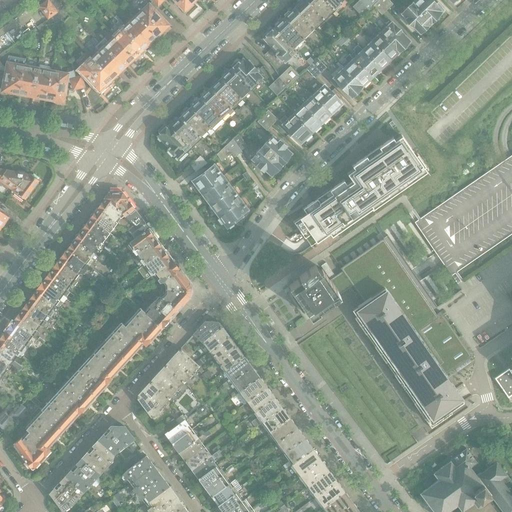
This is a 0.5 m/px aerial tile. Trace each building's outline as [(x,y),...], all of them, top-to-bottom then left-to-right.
[(44,14),(54,7),(50,2),(49,0),(47,0),(39,6),(44,14)] [(173,0),(175,1),(176,1),(184,10),(191,4),(193,4),(196,1),(196,0),(173,0)] [(324,19),(315,10),(316,9),(314,6),(312,7),(305,0),(304,0),(301,3),(298,1),(298,2),(295,5),(294,5),(296,9),(295,9),(301,16),(303,15),(306,18),(306,21),(313,29),(324,19)] [(334,9),(326,1),(325,0),(305,0),(312,7),(314,6),(316,9),(315,10),(324,19),(334,9)] [(343,0),(325,0),(326,1),(334,9),(343,0)] [(374,6),(367,0),(360,0),(359,2),(368,12),(374,6)] [(394,5),(388,0),(380,0),(379,1),(388,10),(394,5)] [(443,10),(437,4),(433,0),(411,0),(410,1),(419,11),(422,11),(424,14),(424,16),(431,23),(432,22),(433,22),(437,18),(437,17),(442,12),(441,12),(443,10)] [(388,10),(379,1),(378,2),(374,6),(382,16),(388,10)] [(431,23),(424,16),(424,14),(422,11),(419,11),(410,1),(399,11),(406,18),(405,19),(413,27),(414,26),(420,33),(422,31),(424,31),(427,28),(427,26),(431,23)] [(137,17),(156,37),(158,37),(162,34),(162,31),(168,25),(160,16),(160,15),(157,12),(156,12),(152,8),(156,5),(152,2),(143,11),(143,12),(137,17)] [(54,7),(44,14),(48,19),(52,16),(56,13),(58,12),(54,7)] [(313,29),(306,21),(306,18),(303,15),(301,16),(295,9),(291,13),(287,11),(288,12),(285,14),(284,14),(286,18),(285,19),(291,26),(294,25),(296,27),(296,30),(303,38),(313,29)] [(56,13),(52,16),(56,22),(60,21),(58,12),(56,13)] [(119,23),(122,26),(124,24),(116,17),(115,18),(119,23)] [(155,38),(156,37),(137,17),(131,23),(131,22),(124,28),(135,40),(135,41),(143,49),(150,43),(152,43),(155,40),(155,38)] [(303,38),(296,30),(296,27),(294,25),(291,26),(285,19),(281,22),(277,21),(274,24),(275,28),(275,29),(281,35),(283,34),(286,38),(286,40),(293,48),(303,38)] [(405,37),(407,35),(401,29),(400,30),(399,29),(398,29),(391,21),(386,26),(388,28),(382,33),(389,41),(393,41),(394,43),(394,46),(399,51),(401,50),(402,50),(406,47),(406,45),(409,41),(405,37)] [(140,52),(143,49),(135,41),(135,40),(124,28),(120,32),(121,33),(116,39),(134,58),(136,58),(140,55),(140,52)] [(293,48),(286,40),(286,38),(283,34),(281,35),(275,29),(271,32),(267,30),(267,31),(264,34),(265,38),(264,39),(265,40),(265,41),(267,42),(268,42),(277,51),(275,53),(277,55),(277,56),(281,60),(282,60),(285,63),(297,51),(293,48)] [(399,51),(394,46),(394,43),(393,41),(389,41),(382,33),(373,42),(380,50),(383,50),(385,52),(385,55),(390,60),(391,59),(392,59),(396,56),(395,54),(399,51)] [(134,58),(116,39),(110,44),(104,38),(100,42),(116,59),(119,59),(125,66),(128,63),(130,64),(134,60),(134,58)] [(118,73),(125,66),(119,59),(116,59),(100,42),(93,49),(99,55),(94,60),(112,79),(114,79),(118,76),(118,73)] [(390,60),(385,55),(385,52),(383,50),(380,50),(373,42),(364,51),(371,59),(373,59),(375,61),(375,64),(380,69),(381,68),(382,68),(386,65),(386,63),(390,60)] [(375,64),(375,61),(373,59),(371,59),(364,51),(358,46),(354,50),(359,56),(354,60),(361,68),(364,68),(366,70),(366,72),(371,78),(372,77),(373,77),(377,74),(377,72),(380,69),(375,64)] [(371,78),(366,72),(366,70),(364,68),(361,68),(354,60),(349,54),(344,59),(346,61),(341,65),(345,69),(352,76),(355,77),(357,79),(357,81),(362,87),(362,86),(364,86),(367,83),(367,81),(371,78)] [(314,62),(310,58),(306,61),(310,66),(312,64),(314,62)] [(263,77),(257,71),(258,71),(249,61),(246,63),(243,59),(238,64),(234,62),(234,63),(231,66),(230,65),(232,69),(231,70),(238,77),(240,76),(242,76),(243,77),(243,80),(251,88),(263,77)] [(318,59),(314,62),(312,64),(321,73),(327,68),(318,59)] [(112,79),(94,60),(88,65),(87,64),(81,70),(74,72),(79,77),(82,79),(86,76),(87,78),(87,79),(90,82),(91,82),(100,91),(106,85),(108,85),(112,82),(112,79)] [(19,94),(24,67),(17,66),(17,64),(8,62),(7,67),(3,66),(0,62),(0,68),(1,69),(6,70),(6,73),(4,74),(4,77),(5,78),(3,91),(11,92),(13,94),(17,95),(19,94)] [(45,99),(51,72),(43,70),(43,69),(40,68),(41,64),(38,64),(37,68),(32,96),(38,97),(39,99),(43,100),(45,99)] [(312,64),(310,66),(306,70),(315,79),(321,73),(312,64)] [(27,95),(32,96),(37,68),(33,67),(32,68),(24,67),(19,94),(20,94),(21,96),(25,97),(27,95)] [(362,87),(357,81),(357,79),(355,77),(352,76),(345,69),(335,79),(346,91),(346,92),(349,95),(350,95),(352,97),(353,95),(355,95),(358,92),(358,91),(362,87)] [(251,88),(243,80),(243,77),(242,76),(240,76),(238,77),(231,70),(228,74),(224,72),(221,75),(220,75),(222,79),(221,80),(228,87),(229,85),(232,85),(233,87),(233,90),(241,98),(251,88)] [(58,73),(51,72),(45,99),(46,99),(47,101),(52,101),(54,100),(62,102),(65,89),(66,88),(67,86),(66,85),(66,82),(71,83),(71,80),(67,79),(68,74),(58,72),(58,73)] [(294,81),(285,72),(280,77),(289,86),(294,81)] [(289,86),(280,77),(274,82),(283,91),(289,86)] [(241,98),(233,90),(233,87),(232,85),(229,85),(228,87),(221,80),(218,83),(214,82),(211,85),(210,85),(212,89),(211,89),(218,96),(219,95),(221,95),(224,97),(223,100),(231,107),(241,98)] [(341,104),(337,100),(339,98),(334,94),(332,94),(325,86),(313,97),(320,104),(322,104),(324,106),(324,109),(330,115),(331,113),(333,114),(336,110),(336,109),(341,104)] [(231,107),(223,100),(224,97),(221,95),(219,95),(218,96),(211,89),(207,93),(203,91),(204,92),(201,95),(200,94),(202,98),(201,99),(207,106),(209,105),(211,105),(213,107),(213,110),(220,117),(226,112),(230,116),(232,113),(237,117),(239,115),(231,107)] [(330,115),(324,109),(324,106),(322,104),(320,104),(313,97),(304,106),(321,124),(322,122),(323,123),(327,119),(327,118),(330,115)] [(220,117),(213,110),(213,107),(211,105),(209,105),(207,106),(201,99),(197,103),(193,101),(194,101),(191,104),(190,104),(192,108),(191,109),(198,116),(199,114),(201,114),(203,116),(202,119),(210,127),(220,117)] [(321,124),(304,106),(299,111),(295,107),(293,108),(288,103),(286,105),(295,115),(302,122),(302,124),(304,126),(306,126),(312,132),(315,129),(316,129),(320,126),(320,124),(321,124)] [(210,127),(202,119),(203,116),(201,114),(199,114),(198,116),(191,109),(187,112),(183,110),(183,111),(180,114),(181,118),(180,119),(187,126),(189,124),(190,124),(192,126),(192,128),(200,136),(206,130),(211,135),(215,131),(210,127)] [(277,119),(268,111),(262,116),(272,125),(277,119)] [(312,132),(306,126),(304,126),(302,124),(302,122),(295,115),(290,119),(286,114),(280,120),(291,131),(291,134),(296,139),(297,138),(301,143),(306,138),(307,138),(311,134),(310,133),(312,132)] [(272,125),(262,116),(257,122),(267,131),(272,125)] [(200,136),(192,128),(192,126),(190,124),(189,124),(187,126),(180,119),(177,122),(173,120),(173,121),(168,126),(177,135),(178,134),(190,146),(200,136)] [(190,146),(178,134),(177,135),(168,126),(165,129),(161,127),(157,131),(159,135),(158,136),(159,137),(158,138),(161,141),(162,140),(169,147),(168,148),(169,149),(168,150),(173,155),(174,155),(181,162),(187,156),(185,153),(192,147),(190,146)] [(247,146),(239,135),(238,134),(233,139),(241,150),(247,146)] [(291,154),(284,148),(286,146),(280,141),(278,142),(271,135),(267,139),(269,141),(262,148),(281,165),(282,163),(285,164),(288,160),(287,158),(291,154)] [(307,214),(294,222),(304,237),(305,238),(311,234),(317,243),(330,234),(337,229),(339,232),(372,209),(374,211),(428,173),(424,168),(426,167),(417,155),(416,156),(402,136),(396,140),(395,141),(393,138),(353,166),(355,169),(348,174),(352,180),(346,185),(344,181),(340,184),(335,188),(334,187),(334,188),(335,189),(315,203),(314,202),(313,202),(313,203),(308,206),(307,206),(303,209),(307,214)] [(242,152),(241,150),(233,139),(226,146),(232,154),(235,158),(242,152)] [(222,150),(217,154),(217,155),(222,161),(232,154),(226,146),(222,150)] [(281,165),(262,148),(257,154),(255,153),(251,157),(258,164),(257,165),(263,171),(265,169),(272,175),(275,171),(278,172),(281,168),(280,166),(281,165)] [(196,171),(206,162),(200,155),(190,165),(196,171)] [(214,183),(223,176),(214,164),(193,181),(194,182),(191,185),(192,185),(195,189),(194,189),(198,188),(201,192),(210,186),(212,187),(214,185),(214,183)] [(13,190),(26,174),(24,174),(24,172),(17,171),(17,172),(0,169),(0,186),(1,187),(3,187),(5,184),(13,190)] [(26,174),(13,190),(14,191),(10,197),(22,206),(26,200),(25,199),(39,180),(38,179),(39,178),(34,175),(33,176),(32,175),(26,174)] [(225,192),(231,187),(223,176),(214,183),(214,185),(212,187),(210,186),(201,192),(202,193),(200,196),(200,197),(203,200),(207,199),(210,203),(218,197),(221,199),(223,198),(223,194),(225,192)] [(231,205),(240,198),(231,187),(225,192),(223,194),(223,198),(221,199),(218,197),(210,203),(210,204),(208,208),(209,208),(211,211),(211,212),(215,211),(218,215),(226,208),(229,210),(231,209),(231,205)] [(109,192),(105,198),(122,210),(124,215),(125,215),(125,216),(131,222),(134,225),(135,226),(129,230),(132,233),(138,229),(140,228),(145,224),(145,223),(142,219),(137,213),(136,210),(123,192),(122,191),(110,191),(109,191),(109,192)] [(98,207),(97,208),(117,223),(121,217),(124,215),(122,210),(105,198),(101,203),(98,204),(98,207)] [(242,214),(248,210),(240,198),(231,205),(231,209),(229,210),(226,208),(218,215),(219,215),(216,219),(217,219),(220,222),(219,223),(223,222),(228,227),(231,229),(234,226),(233,223),(243,216),(242,214)] [(90,218),(109,233),(117,223),(97,208),(94,213),(91,214),(90,218)] [(0,227),(0,228),(1,227),(2,228),(6,223),(5,222),(8,218),(0,211),(0,227)] [(83,228),(82,229),(102,243),(109,233),(90,218),(86,223),(83,225),(83,228)] [(132,233),(131,234),(135,238),(135,239),(149,228),(146,224),(145,224),(140,228),(138,229),(132,233)] [(132,250),(125,256),(128,260),(132,257),(132,258),(157,239),(149,228),(135,239),(135,238),(127,244),(128,245),(132,250)] [(75,238),(75,239),(94,254),(102,243),(82,229),(78,234),(76,235),(75,238)] [(95,254),(75,239),(71,244),(68,245),(68,248),(67,249),(87,264),(92,259),(95,261),(98,257),(95,254)] [(157,239),(132,258),(140,268),(143,266),(165,250),(157,239)] [(437,314),(383,239),(341,268),(342,271),(353,286),(364,302),(352,310),(357,317),(355,318),(358,322),(360,320),(366,329),(364,331),(377,350),(379,349),(385,357),(383,359),(397,378),(399,377),(405,386),(403,387),(416,407),(418,405),(425,414),(422,415),(432,428),(452,414),(450,411),(464,402),(445,375),(472,357),(441,312),(437,314)] [(87,264),(67,249),(66,251),(65,250),(65,251),(63,251),(61,254),(61,256),(59,259),(79,274),(82,276),(90,266),(87,264)] [(140,268),(138,270),(145,280),(155,273),(173,260),(165,250),(143,266),(140,268)] [(79,274),(59,259),(57,261),(56,262),(54,264),(54,266),(52,269),(71,284),(73,286),(77,281),(75,279),(79,274)] [(191,284),(173,260),(155,273),(161,282),(164,281),(168,285),(167,290),(186,290),(187,287),(188,287),(190,286),(191,284)] [(340,295),(350,289),(353,286),(342,271),(329,280),(322,269),(320,271),(315,265),(299,276),(300,278),(289,286),(311,318),(320,311),(319,310),(333,300),(333,301),(340,296),(340,295)] [(71,284),(52,269),(50,272),(48,272),(46,274),(46,276),(43,280),(64,294),(66,296),(69,291),(67,290),(71,284)] [(64,294),(43,280),(42,282),(40,282),(38,285),(39,286),(36,290),(56,305),(58,306),(61,302),(59,300),(64,294)] [(115,300),(122,291),(119,289),(112,297),(115,300)] [(56,305),(36,290),(34,292),(33,292),(31,295),(31,297),(28,300),(48,315),(50,316),(54,312),(52,310),(56,305)] [(170,320),(190,297),(190,295),(188,293),(186,293),(186,290),(167,290),(167,294),(163,298),(161,297),(156,302),(154,300),(152,303),(170,320)] [(48,315),(28,300),(27,302),(25,302),(23,305),(23,307),(20,311),(41,325),(43,326),(46,322),(45,320),(48,315)] [(146,346),(170,320),(152,303),(148,307),(150,309),(146,314),(140,309),(137,313),(135,311),(132,312),(129,316),(128,319),(130,321),(124,326),(143,343),(146,346)] [(113,314),(118,309),(114,306),(109,311),(113,314)] [(41,325),(20,311),(19,312),(18,313),(16,315),(16,317),(13,321),(33,336),(35,337),(38,332),(36,331),(41,325)] [(33,336),(13,321),(12,323),(10,323),(8,326),(8,327),(5,331),(25,346),(27,347),(31,343),(29,341),(33,336)] [(210,333),(213,331),(216,332),(221,327),(222,326),(219,323),(205,322),(195,334),(202,341),(203,341),(210,336),(210,333)] [(111,378),(143,343),(124,326),(124,327),(121,325),(107,341),(90,359),(111,378)] [(100,325),(96,330),(99,333),(104,328),(100,325)] [(223,340),(228,337),(229,335),(227,332),(225,332),(221,327),(216,332),(213,331),(210,333),(210,336),(203,341),(210,351),(218,345),(218,342),(221,340),(223,340)] [(25,346),(5,331),(4,333),(2,333),(0,336),(0,338),(0,342),(18,356),(20,357),(23,353),(21,351),(25,346)] [(231,350),(236,347),(235,346),(236,345),(234,342),(232,342),(228,337),(223,340),(221,340),(218,342),(218,345),(210,351),(217,361),(225,354),(226,352),(228,350),(231,350)] [(80,349),(86,343),(82,339),(76,345),(80,349)] [(18,356),(0,342),(0,358),(11,366),(19,372),(23,367),(14,361),(18,356)] [(187,356),(193,351),(185,344),(180,350),(187,356)] [(224,371),(243,357),(243,356),(243,355),(241,351),(239,352),(236,347),(231,350),(228,350),(226,352),(225,354),(217,361),(224,371)] [(200,367),(195,363),(190,358),(187,356),(180,350),(165,366),(185,384),(185,383),(184,381),(188,376),(190,378),(195,373),(193,371),(196,368),(201,373),(204,371),(200,367)] [(233,382),(251,367),(249,364),(248,363),(248,361),(246,359),(244,358),(244,357),(243,357),(224,371),(233,382)] [(509,369),(495,378),(508,398),(511,395),(511,357),(511,359),(511,360),(511,369),(510,370),(509,369)] [(11,366),(0,358),(0,373),(3,376),(5,377),(8,373),(7,371),(11,366)] [(64,367),(68,362),(65,358),(60,363),(64,367)] [(80,414),(112,378),(111,378),(90,359),(59,394),(79,413),(80,414)] [(185,384),(165,366),(151,382),(169,398),(170,399),(172,398),(170,396),(173,393),(175,394),(181,388),(179,386),(182,383),(184,385),(185,384)] [(240,391),(259,378),(256,374),(256,372),(254,369),(252,369),(251,367),(233,382),(240,391)] [(248,402),(266,388),(264,385),(263,384),(263,382),(261,379),(259,379),(259,378),(240,391),(248,402)] [(165,403),(169,398),(151,382),(137,397),(153,418),(161,412),(160,411),(166,404),(165,403)] [(255,412),(274,398),(271,394),(271,392),(269,389),(267,389),(266,388),(248,402),(255,412)] [(48,448),(79,413),(59,394),(43,412),(26,430),(30,433),(30,432),(48,448)] [(255,428),(263,422),(281,408),(278,404),(278,402),(276,399),(275,399),(274,398),(255,412),(259,416),(251,422),(255,428)] [(198,415),(207,409),(204,405),(196,412),(198,415)] [(270,432),(289,418),(286,414),(286,412),(284,410),(282,409),(281,408),(263,422),(270,432)] [(19,420),(24,415),(17,409),(10,416),(15,421),(16,420),(15,420),(17,418),(19,420)] [(0,426),(10,416),(6,413),(0,418),(0,426)] [(5,433),(13,424),(15,421),(10,416),(0,426),(5,433)] [(168,432),(184,421),(185,420),(182,416),(174,422),(173,420),(165,427),(168,432)] [(278,442),(296,428),(293,424),(293,422),(291,420),(289,419),(289,418),(270,432),(278,442)] [(172,444),(190,430),(184,421),(168,432),(166,434),(172,442),(172,443),(172,444)] [(114,454),(134,439),(125,426),(111,426),(110,427),(102,435),(103,435),(98,440),(114,454)] [(286,453),(304,439),(301,434),(301,432),(299,430),(297,429),(296,428),(278,442),(286,453)] [(179,452),(197,439),(190,430),(172,444),(173,444),(179,452)] [(51,450),(48,448),(30,432),(30,433),(22,441),(20,439),(13,444),(31,467),(35,468),(51,450)] [(185,461),(204,448),(197,439),(179,452),(185,460),(185,461)] [(291,464),(312,449),(309,445),(304,439),(286,453),(291,460),(283,466),(286,469),(292,465),(291,464)] [(112,460),(113,456),(114,454),(98,440),(94,445),(86,453),(82,458),(99,474),(112,460)] [(193,470),(210,457),(204,448),(185,461),(186,462),(193,470)] [(300,476),(320,461),(317,456),(317,454),(313,448),(312,449),(291,464),(292,465),(300,476)] [(511,511),(511,482),(497,462),(483,472),(466,449),(433,473),(438,480),(420,493),(433,511),(448,511),(457,505),(462,511),(474,503),(477,507),(478,507),(479,508),(481,507),(482,506),(482,505),(482,503),(481,503),(491,496),(502,511),(511,511)] [(128,469),(139,461),(135,455),(124,463),(128,469)] [(131,483),(154,466),(151,461),(149,461),(145,457),(139,461),(128,469),(122,475),(126,480),(128,478),(131,483)] [(199,480),(200,479),(217,466),(210,457),(193,470),(199,478),(198,478),(199,480)] [(104,478),(99,474),(82,458),(78,463),(77,463),(70,471),(66,476),(84,491),(91,483),(96,487),(104,478)] [(308,486),(329,472),(325,467),(325,465),(323,462),(321,461),(320,461),(300,476),(308,486)] [(136,494),(160,477),(157,473),(157,470),(154,466),(131,483),(135,488),(133,490),(136,494)] [(206,487),(223,474),(217,466),(200,479),(206,487)] [(316,497),(336,482),(333,477),(333,475),(331,472),(329,472),(308,486),(316,497)] [(212,497),(230,483),(223,474),(206,487),(212,495),(211,496),(212,497)] [(74,501),(84,491),(66,476),(61,481),(53,489),(54,489),(50,493),(63,511),(74,501)] [(146,503),(169,486),(166,482),(164,481),(160,477),(136,494),(141,501),(143,499),(146,503)] [(219,505),(236,492),(241,488),(235,480),(230,483),(212,497),(213,497),(219,505)] [(324,507),(344,493),(340,488),(341,486),(338,483),(336,483),(336,482),(316,497),(324,507)] [(149,511),(154,511),(175,497),(172,493),(172,491),(169,486),(146,503),(150,508),(148,510),(149,511)] [(228,511),(242,502),(243,501),(236,492),(219,505),(223,511),(228,511)] [(327,511),(340,511),(352,503),(348,499),(349,497),(346,493),(344,493),(324,507),(327,511)] [(176,511),(184,506),(181,502),(179,502),(175,497),(154,511),(176,511)] [(285,505),(280,499),(276,502),(281,508),(280,508),(284,505),(285,505)] [(248,511),(249,511),(242,502),(228,511),(248,511)] [(358,511),(356,509),(357,507),(354,504),(352,504),(352,503),(340,511),(358,511)]
